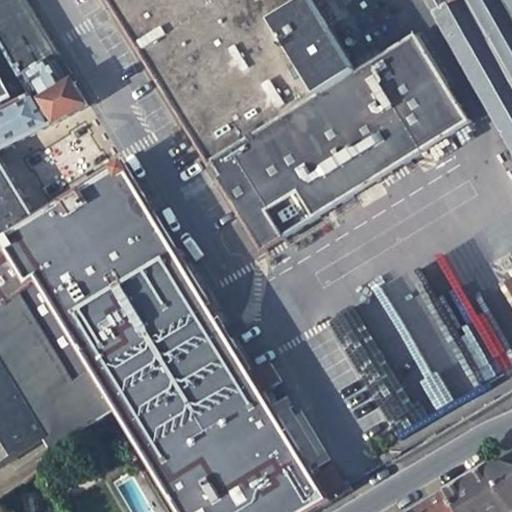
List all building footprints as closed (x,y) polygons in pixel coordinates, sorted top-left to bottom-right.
[(0,0),(0,49),(29,98),(0,113),(0,238),(3,243),(0,244),(0,314),(25,295),(31,290),(43,280),(76,335),(97,371),(121,411),(149,457),(181,511),(317,511),(332,503),(317,480),(265,394),(280,385),(264,359),(249,369),(126,167),(39,222),(30,208),(0,158),(0,155),(52,128),(86,107),(21,0),(0,0)] [(105,0),(210,169),(214,166),(222,179),(218,182),(263,255),(285,242),(284,240),(422,155),(421,153),(408,130),(371,64),(358,73),(331,29),(313,0),(105,0)] [(313,0),(331,29),(346,20),(334,0),(313,0)] [(511,0),(441,0),(446,8),(435,15),(511,145),(511,0)] [(420,34),(371,64),(408,130),(421,153),(422,155),(473,125),(420,34)] [(0,106),(11,101),(0,80),(0,106)] [(214,166),(210,169),(218,182),(222,179),(214,166)] [(396,434),(511,373),(511,359),(484,306),(451,323),(422,268),(326,318),(360,383),(342,392),(363,431),(388,418),(396,434)] [(64,342),(76,335),(43,280),(31,290),(64,342)] [(54,451),(121,411),(97,371),(79,382),(25,295),(0,314),(0,467),(39,444),(47,439),(54,451)] [(51,465),(39,444),(0,467),(0,496),(2,499),(41,471),(51,465)] [(171,511),(181,511),(149,457),(141,462),(171,511)] [(511,511),(511,466),(497,462),(470,478),(448,492),(459,511),(511,511)] [(332,471),(317,480),(332,503),(346,494),(332,471)] [(459,511),(448,492),(427,504),(413,511),(459,511)]
